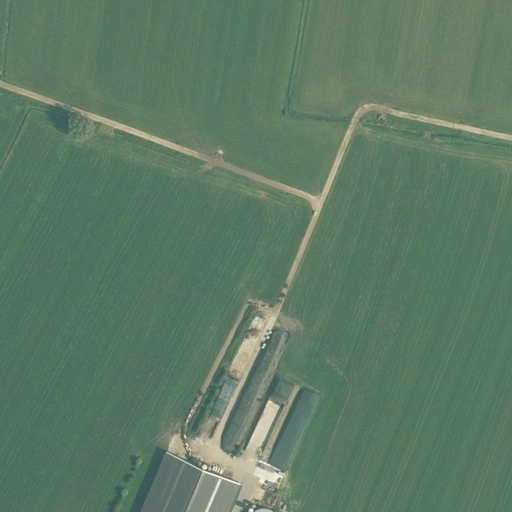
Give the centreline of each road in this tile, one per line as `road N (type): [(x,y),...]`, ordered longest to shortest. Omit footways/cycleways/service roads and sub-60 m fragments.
road 1 (track): [(274,315),(361,111),(511,138)]
road 2 (track): [(321,200),(0,84)]
